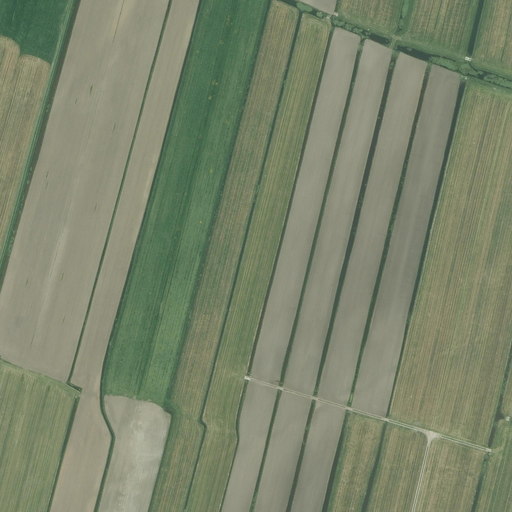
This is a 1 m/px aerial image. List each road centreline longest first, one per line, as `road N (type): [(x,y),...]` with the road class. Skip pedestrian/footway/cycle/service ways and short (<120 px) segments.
road 1 (track): [(430,433),(247,379)]
road 2 (track): [(412,511),(430,433),(490,450)]
